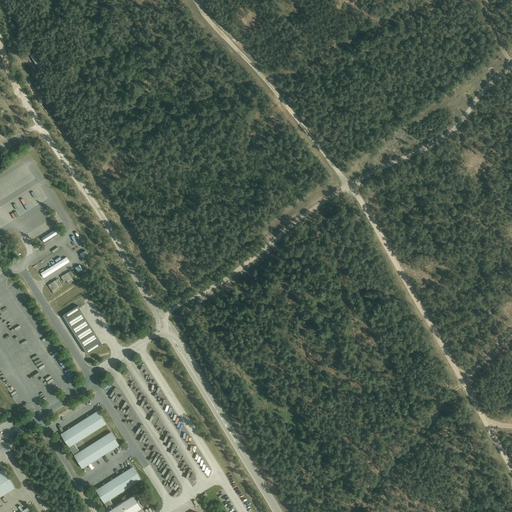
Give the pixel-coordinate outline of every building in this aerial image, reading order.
[(57,234),(55,230),(41,238),(44,242),(57,234)] [(82,260),(84,262),(89,259),(87,256),(89,256),(85,250),(80,254),(83,259),(82,260)] [(66,257),(44,271),(41,273),(44,277),(69,261),(66,257)] [(70,271),(61,277),(64,282),(65,281),(67,280),(67,281),(68,284),(74,281),(72,278),(71,277),(72,277),(74,276),(70,271)] [(58,279),(48,285),(54,293),(60,290),(58,287),(62,285),(58,279)] [(103,344),(78,305),(63,315),(87,354),(103,344)] [(97,411),(61,434),(82,468),(119,445),(111,432),(79,452),(74,444),(106,424),(97,411)] [(133,467),(96,490),(104,503),(109,499),(141,480),(133,467)] [(0,496),(14,488),(3,470),(0,471),(0,496)] [(109,499),(104,503),(109,511),(135,511),(142,508),(133,495),(114,507),(109,499)]
